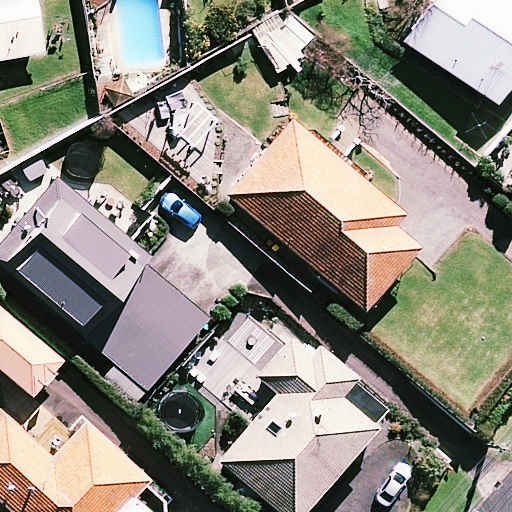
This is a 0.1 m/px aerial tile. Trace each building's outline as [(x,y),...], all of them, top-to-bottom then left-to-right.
[(0,0),(0,59),(39,54),(31,0),(0,0)] [(491,104),(511,72),(511,0),(428,0),(400,43),(491,104)] [(311,47),(286,9),(249,33),(275,72),(311,47)] [(224,196),(358,311),(413,247),(406,241),(423,220),(402,199),(391,211),(287,122),(224,196)] [(176,353),(198,372),(215,354),(192,334),(204,321),(140,265),(145,260),(53,180),(0,240),(0,263),(115,363),(105,375),(135,400),(176,353)] [(59,362),(0,312),(0,372),(29,398),(59,362)] [(252,421),(216,462),(235,479),(229,486),(249,504),(256,497),(273,511),(297,511),(384,413),(348,381),(291,331),(230,401),(252,421)] [(211,424),(174,389),(156,408),(193,443),(211,424)] [(144,511),(127,496),(143,478),(81,423),(52,456),(3,411),(0,413),(0,504),(8,511),(144,511)]
